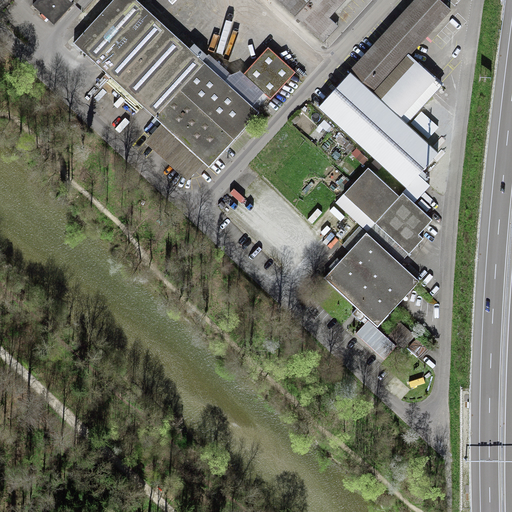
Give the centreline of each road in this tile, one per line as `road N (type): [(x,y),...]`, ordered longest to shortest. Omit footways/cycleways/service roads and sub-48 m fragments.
road 1 (unclassified): [(194,213),(386,394),(412,406),(430,400),(472,0)]
road 2 (motorway): [(511,97),(492,322),(490,511)]
road 3 (unclassified): [(194,213),(389,0)]
road 4 (unclassified): [(0,31),(194,213)]
road 5 (track): [(0,350),(172,511)]
